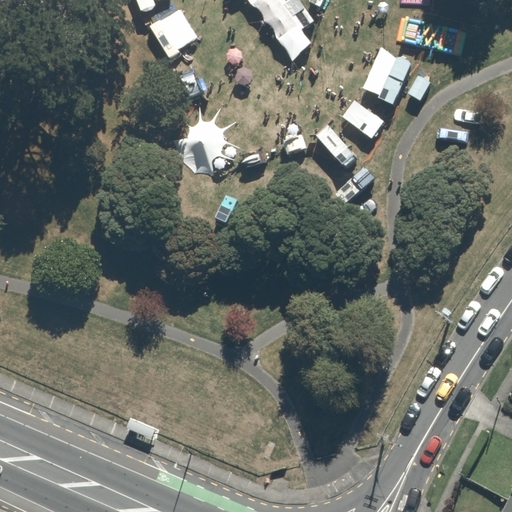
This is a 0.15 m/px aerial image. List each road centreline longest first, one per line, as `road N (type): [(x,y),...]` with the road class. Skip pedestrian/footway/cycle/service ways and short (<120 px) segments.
road 1 (secondary): [(0,429),(188,510)]
road 2 (tertiary): [(431,424),(511,301)]
road 3 (secondary): [(324,511),(382,482),(431,424)]
